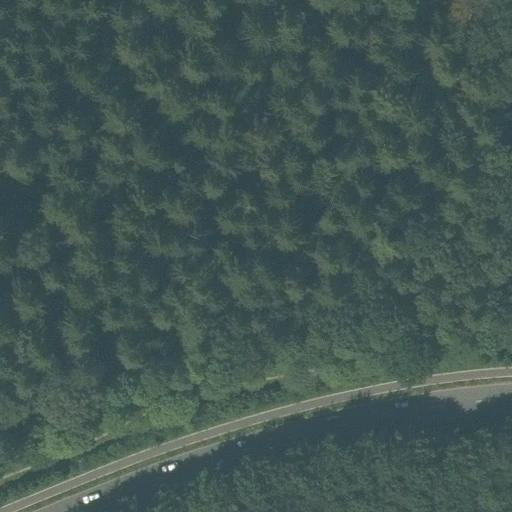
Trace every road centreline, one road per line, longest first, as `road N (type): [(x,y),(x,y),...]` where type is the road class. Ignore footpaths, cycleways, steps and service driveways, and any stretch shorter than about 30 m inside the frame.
road 1 (track): [(0,469),(202,395),(511,320)]
road 2 (secondary): [(78,511),(177,472),(340,424),(511,399)]
